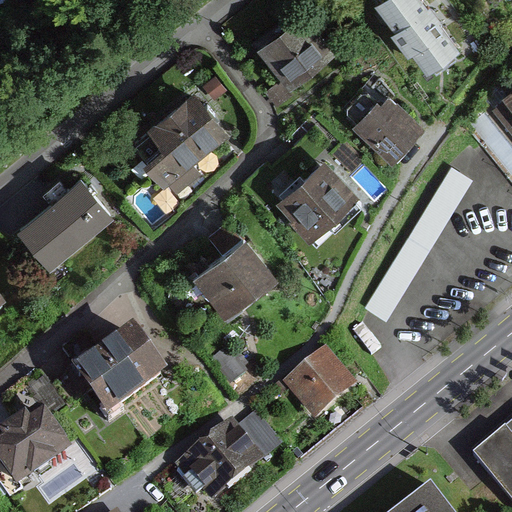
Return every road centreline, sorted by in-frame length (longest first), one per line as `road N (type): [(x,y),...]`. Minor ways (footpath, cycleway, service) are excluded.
road 1 (residential): [(230,0),(0,187)]
road 2 (primary): [(511,333),(290,511)]
